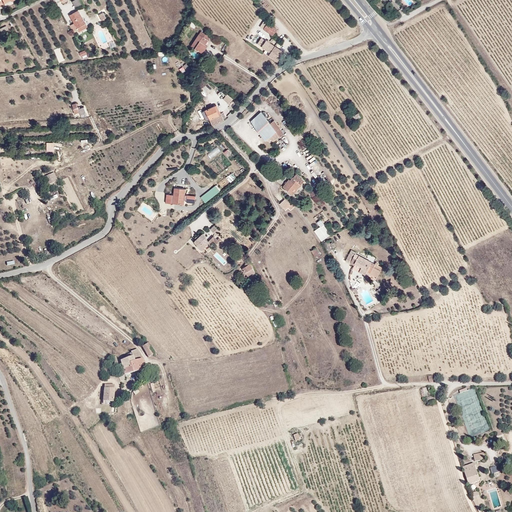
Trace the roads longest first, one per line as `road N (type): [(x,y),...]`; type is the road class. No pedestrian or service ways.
road 1 (unclassified): [(371,30),(285,67),(222,126),(169,142),(93,239),(46,264),(0,273)]
road 2 (unclassified): [(511,383),(386,382),(364,316)]
road 3 (unclassified): [(0,373),(24,443),(35,511)]
